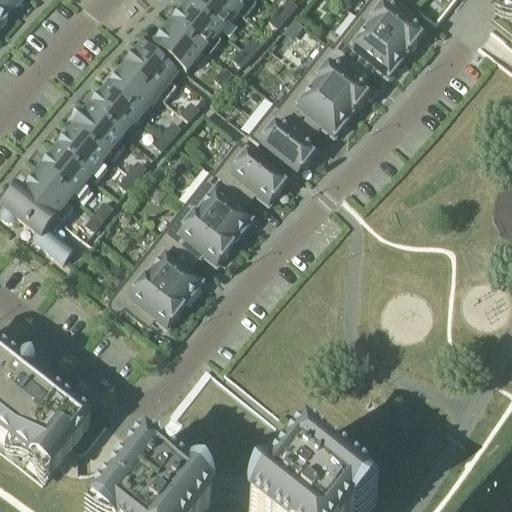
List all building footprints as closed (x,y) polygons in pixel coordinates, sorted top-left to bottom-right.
[(24,0),(0,0),(0,12),(7,18),(14,10),(15,10),(16,10),(16,9),(17,8),(24,0)] [(236,18),(213,0),(194,0),(193,0),(193,1),(185,11),(219,38),(236,19),(236,18)] [(213,0),(236,18),(236,19),(242,24),(254,10),(248,4),(251,0),(213,0)] [(393,0),(372,0),(356,21),(405,60),(409,55),(411,55),(412,54),(413,54),(414,52),(415,51),(416,49),(416,48),(416,47),(421,40),(405,27),(414,16),(393,0)] [(445,0),(453,5),(449,10),(455,14),(463,3),(459,0),(445,0)] [(511,0),(508,0),(490,23),(511,40),(511,0)] [(287,5),(277,17),(285,24),(295,12),(287,5)] [(175,21),(167,31),(202,58),(202,59),(206,63),(219,48),(214,44),(219,38),(185,11),(178,19),(177,19),(176,19),(176,20),(175,21)] [(285,24),(277,17),(267,28),(275,35),(285,24)] [(356,21),(331,53),(330,54),(358,76),(363,80),(371,70),(387,83),(405,60),(356,21)] [(202,58),(167,31),(150,52),(185,79),(202,59),(202,58)] [(251,45),(241,56),(249,63),(260,53),(251,45)] [(330,54),(331,53),(326,49),(301,82),(350,120),(355,114),(356,114),(358,113),(359,113),(360,111),(361,110),(361,109),(362,107),(362,106),(367,99),(350,86),(358,76),(330,54)] [(157,103),(156,104),(162,109),(175,93),(170,89),(174,83),(140,55),(133,63),(132,63),(131,64),(130,64),(128,65),(127,66),(126,67),(125,68),(125,69),(124,70),(124,71),(124,73),(125,74),(123,76),(157,103)] [(249,63),(241,56),(231,67),(239,74),(249,63)] [(221,93),(232,82),(223,74),(213,85),(221,93)] [(113,86),(105,96),(140,123),(156,104),(157,103),(123,76),(117,84),(115,84),(115,85),(114,85),(113,86)] [(301,82),(277,112),(276,113),(305,135),(305,136),(308,139),(316,129),(333,142),(350,120),(301,82)] [(140,123),(105,96),(99,104),(98,104),(97,104),(96,105),(95,105),(87,115),(123,144),(140,123)] [(186,129),(199,116),(190,108),(178,121),(186,129)] [(276,113),(277,112),(272,108),(246,142),(296,181),(314,159),(297,146),(305,136),(305,135),(276,113)] [(123,144),(87,115),(81,123),(79,123),(77,124),(76,124),(74,125),(74,126),(73,128),(72,128),(72,130),(72,131),(72,132),(72,133),(72,134),(71,136),(106,164),(106,165),(111,169),(123,154),(118,150),(123,144)] [(161,139),(170,147),(180,136),(171,128),(161,139)] [(106,164),(71,136),(55,157),(89,184),(89,185),(94,189),(106,174),(101,170),(106,165),(106,164)] [(170,147),(161,139),(151,151),(160,159),(170,147)] [(236,149),(212,179),(211,180),(241,204),(241,205),(244,207),(251,197),(268,210),(273,203),(275,203),(276,202),(278,201),(279,200),(279,199),(280,198),(280,196),(280,194),(285,188),(236,149)] [(45,166),(37,176),(72,204),(72,205),(77,210),(90,194),(84,190),(89,185),(89,184),(55,157),(48,165),(45,166)] [(136,168),(126,179),(135,187),(145,175),(136,168)] [(37,176),(21,196),(20,197),(61,229),(73,215),(67,210),(72,205),(72,204),(37,176)] [(211,180),(212,179),(210,178),(184,211),(233,249),(250,228),(233,215),(241,205),(241,204),(211,180)] [(135,187),(126,179),(116,191),(125,198),(135,187)] [(20,197),(21,196),(18,193),(1,214),(1,215),(0,216),(0,217),(0,220),(0,221),(1,222),(1,223),(2,225),(3,226),(4,227),(7,227),(9,228),(10,227),(12,227),(14,226),(34,240),(33,242),(33,243),(33,245),(33,247),(35,248),(62,270),(72,256),(52,240),(61,229),(20,197)] [(93,220),(102,227),(112,215),(102,208),(93,220)] [(184,211),(159,242),(191,268),(199,258),(216,271),(221,264),(222,264),(224,263),(225,262),(226,261),(227,260),(228,259),(228,258),(228,257),(228,255),(233,249),(184,211)] [(102,227),(93,220),(83,232),(92,239),(102,227)] [(191,268),(159,242),(134,274),(183,312),(200,291),(183,278),(191,268)] [(109,306),(108,308),(107,310),(107,311),(107,312),(108,313),(108,315),(108,316),(109,317),(111,318),(112,319),(114,320),(115,320),(117,320),(119,319),(120,319),(122,317),(123,317),(141,331),(150,321),(166,334),(171,327),(173,327),(175,326),(175,325),(177,324),(177,323),(178,321),(178,320),(178,318),(183,312),(134,274),(109,306)] [(0,458),(41,490),(54,473),(88,429),(71,416),(73,414),(0,357),(0,458)] [(108,493),(92,511),(360,511),(368,502),(332,474),(329,474),(303,454),(205,376),(149,446),(141,456),(140,457),(113,493),(108,493)]
